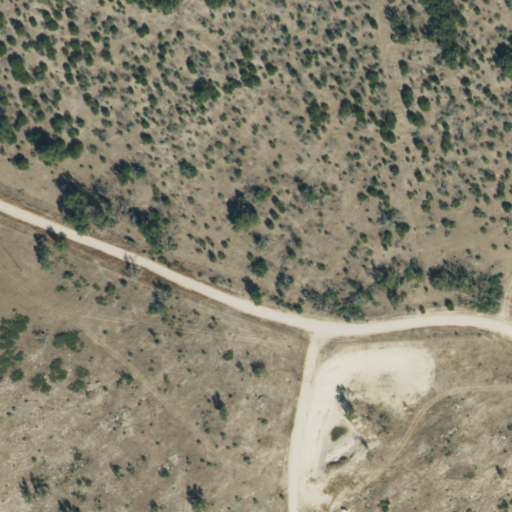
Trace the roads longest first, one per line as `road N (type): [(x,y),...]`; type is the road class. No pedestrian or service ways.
road 1 (residential): [(0,241),(326,378),(511,363)]
road 2 (residential): [(311,511),(326,378)]
